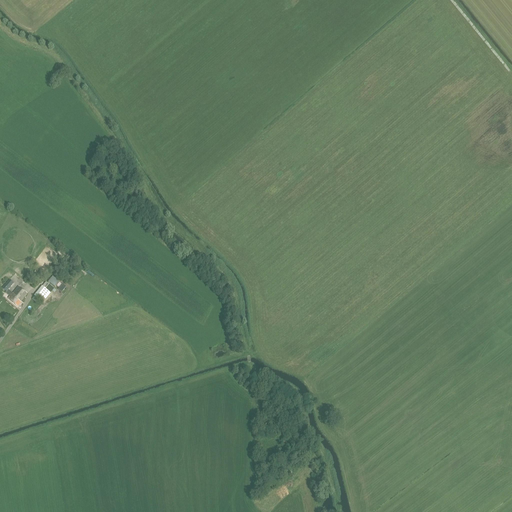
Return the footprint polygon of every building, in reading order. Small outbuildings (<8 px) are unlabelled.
[(36,273),(42,277),(45,273),(39,269),(36,273)] [(53,276),(48,282),(55,287),(57,284),(59,281),(53,276)] [(29,285),(22,279),(19,282),(25,288),(29,285)] [(8,298),(18,307),(21,302),(20,302),(27,294),(19,286),(13,294),(8,290),(14,283),(10,280),(3,288),(7,292),(6,293),(10,296),(8,298)] [(35,297),(42,303),(54,289),(47,283),(43,287),(35,297)] [(58,290),(62,292),(66,287),(63,284),(58,290)]
